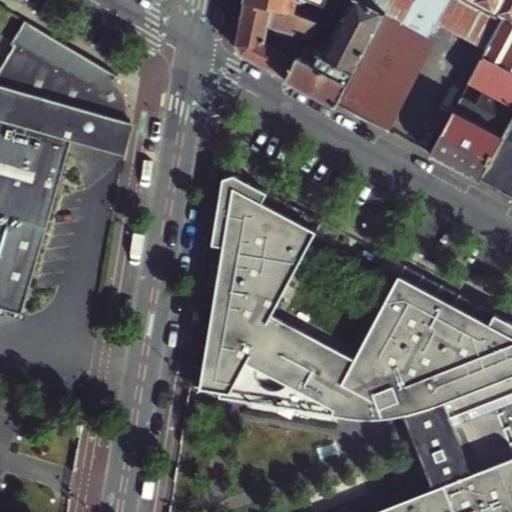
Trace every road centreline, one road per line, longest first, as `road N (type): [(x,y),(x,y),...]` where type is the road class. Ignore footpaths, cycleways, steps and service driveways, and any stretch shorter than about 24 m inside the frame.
road 1 (tertiary): [(120,511),(195,55)]
road 2 (residential): [(511,228),(195,55)]
